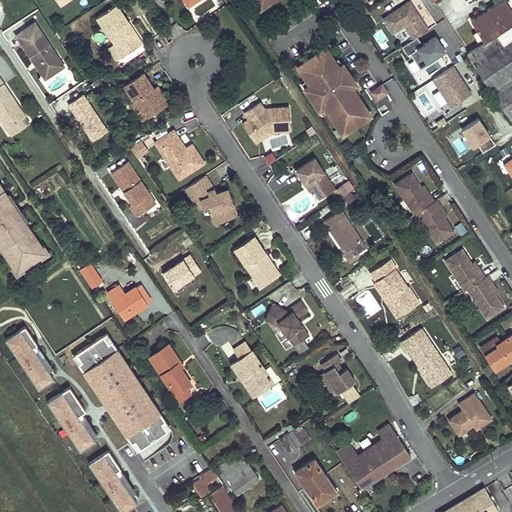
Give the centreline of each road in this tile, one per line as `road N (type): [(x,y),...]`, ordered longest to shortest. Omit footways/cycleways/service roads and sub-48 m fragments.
road 1 (residential): [(0,43),(173,305)]
road 2 (unknown): [(309,511),(182,315)]
road 3 (residential): [(165,511),(64,362)]
